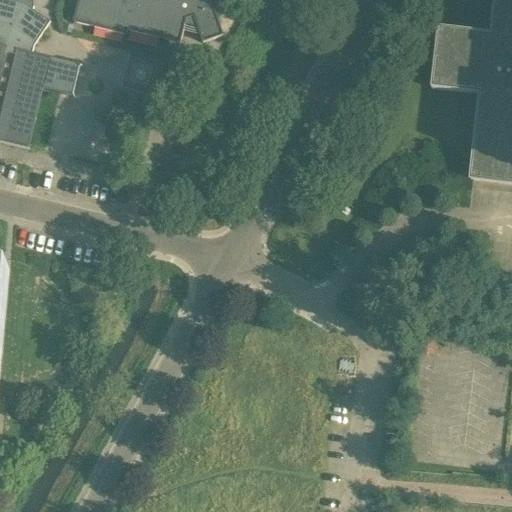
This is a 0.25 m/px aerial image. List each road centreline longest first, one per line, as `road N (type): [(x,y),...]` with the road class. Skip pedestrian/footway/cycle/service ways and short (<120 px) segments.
road 1 (residential): [(348,511),(365,355),(358,338),(229,260)]
road 2 (unclassified): [(229,260),(344,50),(359,0)]
road 3 (unclassified): [(90,511),(229,260)]
road 4 (residential): [(229,260),(0,202)]
